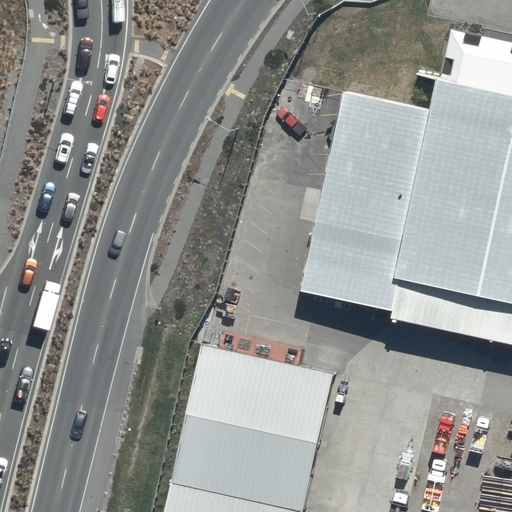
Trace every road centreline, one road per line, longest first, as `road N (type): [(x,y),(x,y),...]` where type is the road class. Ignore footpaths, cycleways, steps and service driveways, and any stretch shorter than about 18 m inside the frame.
road 1 (trunk): [(242,0),(197,71),(150,173),(56,511)]
road 2 (trunk): [(0,419),(91,92),(101,0)]
